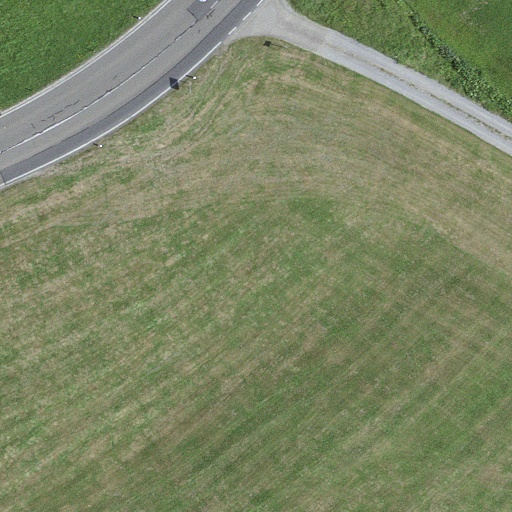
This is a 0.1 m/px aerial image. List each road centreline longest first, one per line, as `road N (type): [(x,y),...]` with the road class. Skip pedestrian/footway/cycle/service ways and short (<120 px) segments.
road 1 (track): [(234,0),(511,139)]
road 2 (primary): [(223,0),(136,78),(0,155)]
